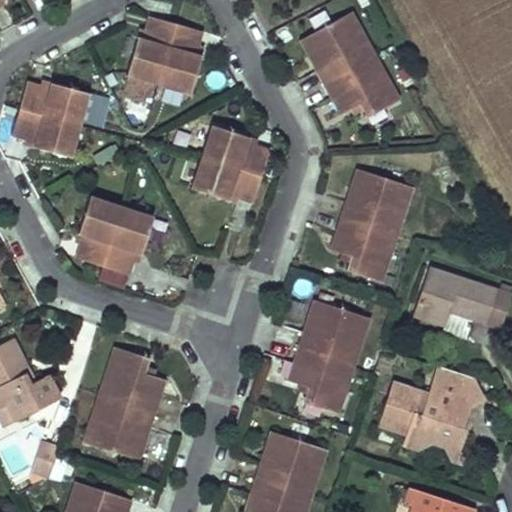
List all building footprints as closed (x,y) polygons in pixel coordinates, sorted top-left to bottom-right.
[(316,71),(323,84),(376,55),(351,11),(299,40),(316,71)] [(126,75),(158,85),(175,24),(148,16),(144,31),(142,39),(137,37),(126,75)] [(175,24),(158,85),(190,94),(201,56),(196,55),(198,46),(203,32),(175,24)] [(400,99),(376,55),(323,84),(330,97),(339,114),(350,108),(359,104),(362,109),(367,117),(400,99)] [(19,109),(80,126),(89,94),(50,83),(49,88),(41,86),(26,82),(19,109)] [(94,93),(87,123),(103,127),(110,97),(94,93)] [(362,109),(359,104),(350,108),(353,114),(362,109)] [(71,158),(80,126),(19,109),(11,136),(26,140),(34,142),(33,148),(71,158)] [(211,125),(200,157),(260,177),(269,151),(255,146),(247,143),(249,138),(211,125)] [(260,177),(200,157),(189,188),(227,201),(229,196),(237,199),(245,202),(251,204),(260,177)] [(346,200),(340,217),(397,235),(413,187),(356,168),(346,200)] [(102,267),(121,206),(90,196),(77,234),(82,235),(80,244),(75,258),(102,267)] [(153,217),(121,206),(102,267),(129,275),(133,261),(136,253),(141,254),(153,217)] [(382,283),(397,235),(340,217),(330,249),(341,253),(351,256),(349,262),(346,271),(382,283)] [(349,262),(351,256),(341,253),(340,259),(349,262)] [(497,288),(429,266),(413,316),(444,326),(449,312),(486,324),(486,322),(501,327),(511,294),(509,294),(499,290),(497,290),(497,288)] [(499,290),(509,294),(511,287),(501,284),(499,290)] [(303,331),(298,347),(355,366),(371,318),(313,299),(303,331)] [(12,339),(0,345),(0,407),(0,408),(7,405),(15,421),(60,399),(48,375),(29,385),(22,371),(27,368),(23,361),(12,339)] [(114,346),(98,394),(155,413),(160,397),(166,380),(154,376),(144,373),(146,368),(149,358),(114,346)] [(340,413),(355,366),(298,347),(292,366),(287,380),(299,384),(309,387),(307,393),(304,402),(340,413)] [(461,427),(451,423),(444,409),(439,407),(445,390),(463,397),(468,406),(483,398),(473,377),(438,366),(429,394),(393,383),(381,420),(394,424),(392,429),(407,433),(404,444),(417,448),(430,441),(457,450),(461,439),(464,428),(461,427)] [(307,393),(309,387),(299,384),(297,390),(307,393)] [(444,409),(451,423),(461,427),(468,406),(463,397),(445,390),(439,407),(444,409)] [(155,413),(98,394),(83,441),(140,460),(147,439),(155,413)] [(0,418),(4,427),(15,421),(7,405),(0,408),(0,407),(0,418)] [(394,424),(381,420),(379,424),(392,429),(394,424)] [(261,460),(255,479),(312,498),(327,450),(270,431),(261,460)] [(17,433),(0,440),(0,442),(13,475),(31,468),(17,433)] [(31,470),(49,476),(59,449),(41,442),(31,470)] [(28,474),(16,481),(20,489),(32,482),(28,474)] [(307,511),(312,498),(255,479),(249,497),(244,511),(307,511)] [(65,511),(128,511),(132,500),(75,481),(65,511)] [(398,500),(406,503),(410,489),(402,487),(398,500)] [(412,511),(473,511),(475,509),(411,487),(410,489),(406,503),(415,506),(412,511)]
